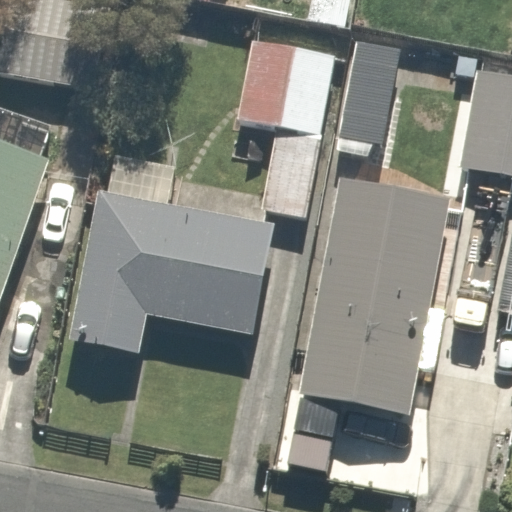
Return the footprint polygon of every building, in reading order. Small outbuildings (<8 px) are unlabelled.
[(30,0),(2,0),(0,15),(0,84),(88,98),(101,11),(30,0)] [(303,226),(336,53),(250,37),(232,128),(273,136),(257,217),(303,226)] [(511,75),(472,68),(453,171),(511,182),(511,75)] [(0,309),(49,172),(41,166),(53,132),(0,113),(0,309)] [(337,188),(299,404),(412,424),(450,208),(337,188)] [(252,345),(275,234),(96,198),(66,348),(137,363),(145,323),(252,345)]
